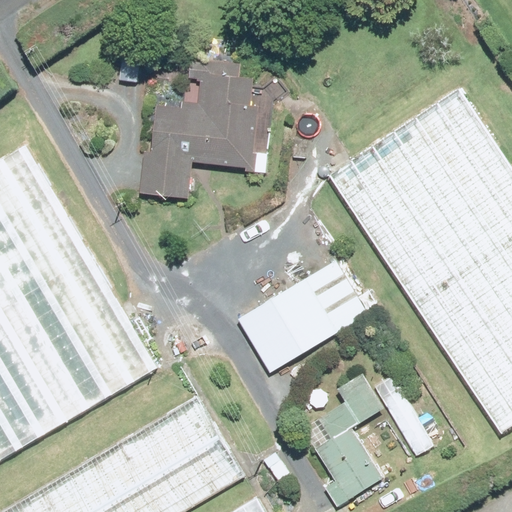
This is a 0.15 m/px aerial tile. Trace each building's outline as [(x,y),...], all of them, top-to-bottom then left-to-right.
[(118,63),(117,85),(143,87),(144,64),(118,63)] [(241,84),(184,76),(179,113),(159,110),(154,139),(145,138),(137,195),(187,202),(193,165),(268,175),(270,158),(254,155),(258,128),(269,129),(275,89),(241,84)] [(511,420),(511,174),(460,96),(329,183),(494,432),(511,420)] [(0,464),(159,371),(27,149),(0,164),(0,464)] [(373,314),(342,262),(240,322),(272,375),(373,314)] [(352,430),(383,412),(364,378),(341,391),(349,405),(305,430),(317,451),(336,484),(314,496),(322,511),(331,511),(382,483),(352,430)] [(400,391),(384,402),(419,456),(435,446),(400,391)] [(188,511),(243,480),(196,401),(6,511),(188,511)] [(264,511),(258,501),(240,511),(264,511)]
